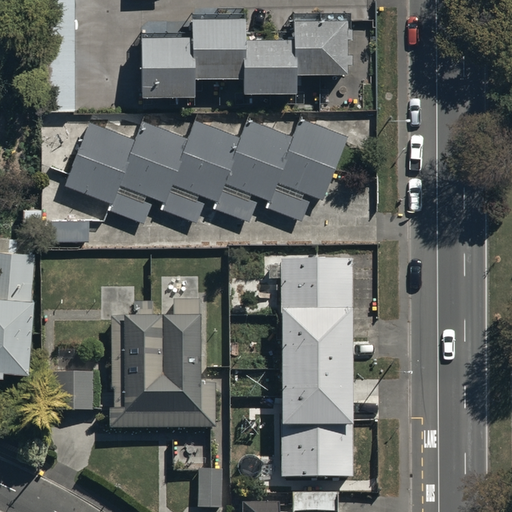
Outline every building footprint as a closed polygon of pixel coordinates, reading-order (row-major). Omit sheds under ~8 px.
[(74,114),(73,0),(41,0),(43,114),(74,114)] [(297,21),(298,79),(350,78),(349,20),(297,21)] [(192,21),(193,79),(245,78),(244,21),(192,21)] [(245,40),(246,98),(297,97),(297,40),(245,40)] [(140,41),(141,99),(192,99),(192,41),(140,41)] [(293,139),(248,123),(225,187),(270,203),(293,139)] [(346,139),(302,123),(279,187),(323,203),(346,139)] [(187,140),(142,125),(119,189),(164,204),(187,140)] [(239,142),(195,126),(172,190),(216,206),(239,142)] [(134,143),(89,127),(66,191),(111,207),(134,143)] [(248,225),(256,205),(224,191),(216,212),(248,225)] [(301,225),(309,204),(277,191),(269,212),(301,225)] [(143,227),(152,207),(120,194),(111,214),(143,227)] [(196,228),(204,208),(172,194),(164,215),(196,228)] [(90,244),(90,221),(51,221),(51,244),(90,244)] [(0,380),(26,382),(31,309),(35,254),(0,252),(0,380)] [(350,266),(278,266),(279,485),(351,485),(350,266)] [(134,320),(109,320),(108,433),(216,433),(217,386),(199,386),(199,304),(173,304),(173,320),(153,320),(153,307),(134,307),(134,320)] [(88,378),(50,379),(51,417),(89,416),(88,378)] [(221,471),(199,471),(198,508),(221,508),(221,471)] [(283,511),(283,507),(241,507),(240,511),(344,511),(345,493),(289,494),(289,511),(283,511)]
